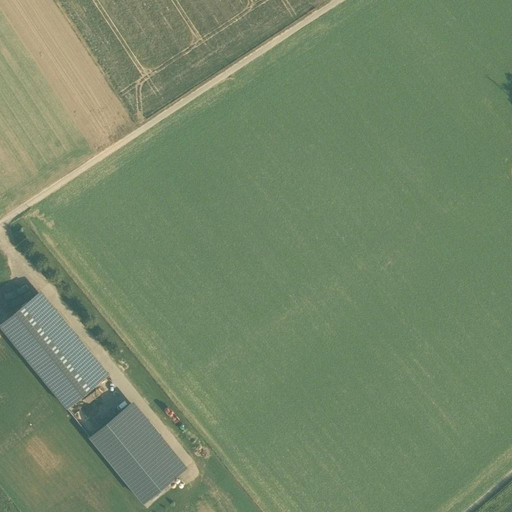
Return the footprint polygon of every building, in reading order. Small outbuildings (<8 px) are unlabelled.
[(108,373),(40,289),(32,296),(101,380),(108,373)] [(0,322),(0,325),(66,407),(101,380),(32,296),(0,322)] [(186,466),(133,400),(124,408),(177,473),(186,466)] [(177,473),(124,408),(89,436),(143,501),(177,473)] [(217,511),(209,502),(196,511),(217,511)]
